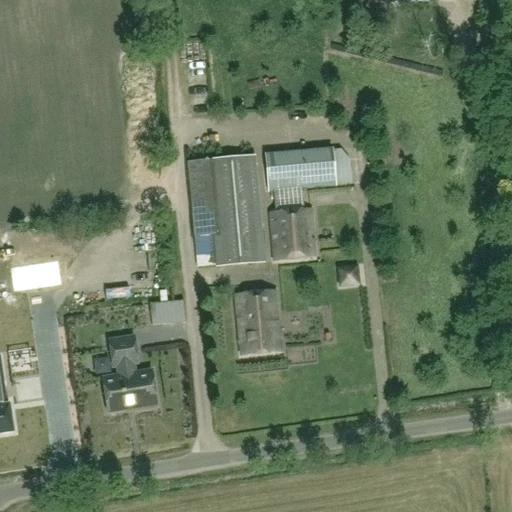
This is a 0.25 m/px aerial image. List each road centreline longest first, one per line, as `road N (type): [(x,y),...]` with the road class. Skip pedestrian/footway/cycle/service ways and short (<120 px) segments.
road 1 (unclassified): [(0,495),(511,417)]
road 2 (track): [(511,360),(490,84),(445,1)]
